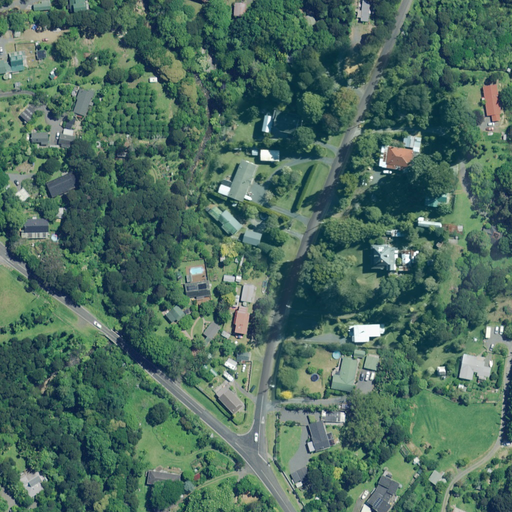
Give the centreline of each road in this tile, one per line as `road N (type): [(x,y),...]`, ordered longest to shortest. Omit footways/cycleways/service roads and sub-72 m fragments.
road 1 (residential): [(251,457),(287,292),(408,0)]
road 2 (tertiary): [(0,248),(251,457)]
